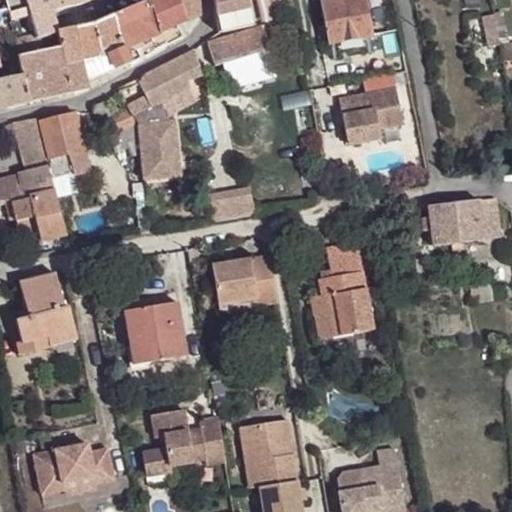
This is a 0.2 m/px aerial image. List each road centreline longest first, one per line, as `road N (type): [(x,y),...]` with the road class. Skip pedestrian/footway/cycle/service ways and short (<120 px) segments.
road 1 (residential): [(403,0),(444,197),(511,191)]
road 2 (residential): [(0,120),(90,96),(185,43),(203,25),(207,0)]
